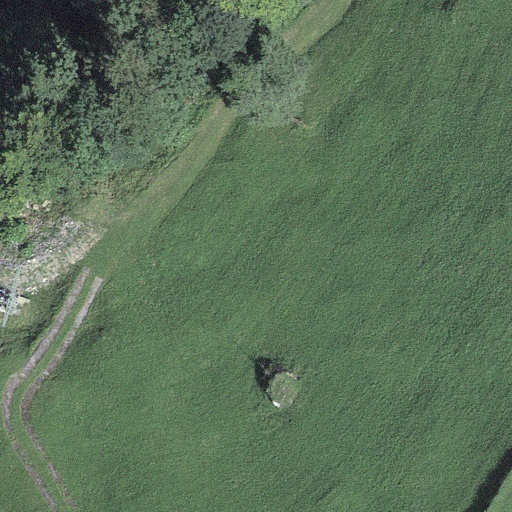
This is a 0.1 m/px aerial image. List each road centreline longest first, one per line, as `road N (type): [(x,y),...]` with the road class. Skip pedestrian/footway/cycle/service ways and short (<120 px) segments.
road 1 (track): [(333,0),(321,18),(243,76),(176,180),(103,261),(16,403),(19,431),(67,511)]
road 2 (track): [(137,216),(0,243)]
